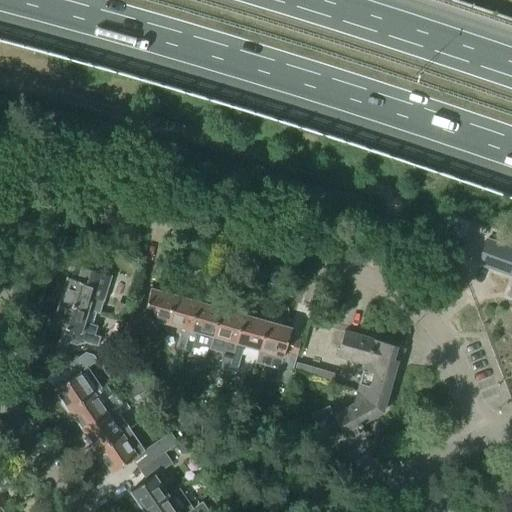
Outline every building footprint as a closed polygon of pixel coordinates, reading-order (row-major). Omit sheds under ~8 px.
[(511,250),(486,241),(477,265),(511,277),(511,282),(507,297),(511,299),(511,250)] [(104,303),(112,278),(81,268),(77,281),(66,278),(59,301),(88,310),(92,299),(104,303)] [(167,324),(175,295),(152,288),(145,311),(133,308),(124,337),(138,341),(144,317),(167,324)] [(185,352),(199,302),(175,295),(167,324),(184,329),(183,332),(182,332),(177,349),(185,352)] [(99,352),(103,340),(90,336),(93,326),(84,323),(88,310),(59,301),(52,324),(74,331),(70,344),(99,352)] [(210,350),(214,337),(222,308),(199,302),(185,352),(193,354),(194,350),(198,351),(201,347),(210,350)] [(127,322),(131,308),(116,304),(112,318),(127,322)] [(231,365),(245,315),(222,308),(214,337),(230,342),(229,345),(228,345),(223,363),(230,365),(231,365)] [(260,350),(268,322),(245,315),(231,365),(230,365),(228,372),(235,374),(236,374),(243,350),(242,350),(243,345),(259,350),(260,350)] [(285,352),(292,328),(268,322),(260,350),(259,350),(255,364),(278,371),(275,380),(288,384),(296,355),(285,352)] [(394,379),(399,364),(403,349),(344,332),(337,358),(365,365),(357,393),(385,401),(391,379),(394,379)] [(60,404),(66,413),(94,394),(102,389),(88,368),(96,362),(93,356),(85,354),(64,368),(71,379),(54,391),(62,403),(60,404)] [(306,366),(297,363),(294,372),(304,374),(306,366)] [(316,368),(306,366),(304,374),(314,377),(316,368)] [(326,371),(316,368),(314,377),(323,380),(326,371)] [(323,380),(333,383),(335,374),(326,371),(323,380)] [(359,425),(382,413),(385,401),(357,393),(354,404),(333,415),(328,407),(309,416),(320,436),(325,434),(328,439),(340,432),(346,443),(364,434),(359,425)] [(104,409),(94,394),(66,413),(73,424),(75,422),(83,433),(124,404),(120,397),(104,409)] [(94,456),(122,436),(112,421),(129,410),(124,404),(83,433),(90,444),(87,446),(94,456)] [(129,431),(122,436),(94,456),(101,465),(104,464),(112,475),(131,462),(138,472),(164,455),(178,445),(171,434),(144,453),(129,431)] [(172,465),(164,455),(138,472),(145,483),(129,493),(142,511),(143,511),(167,496),(161,488),(170,482),(162,471),(172,465)] [(190,511),(177,511),(167,496),(143,511),(206,511),(202,504),(190,511)]
